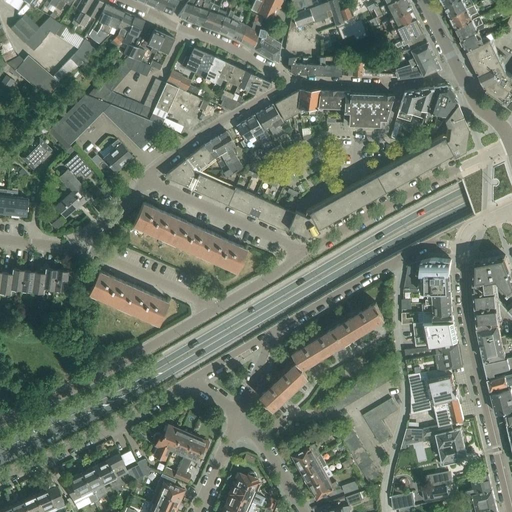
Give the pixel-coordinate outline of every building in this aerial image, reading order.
[(3,0),(19,10),(24,1),(22,0),(3,0)] [(69,4),(71,0),(60,0),(56,6),(56,7),(60,9),(66,1),(69,4)] [(74,20),(72,22),(77,26),(79,23),(80,23),(83,18),(82,18),(92,0),(74,0),(72,4),(79,8),(73,19),(74,20)] [(95,17),(103,2),(99,0),(92,0),(82,18),(83,18),(80,23),(79,23),(77,26),(75,29),(75,31),(80,34),(85,25),(91,15),(95,17)] [(167,0),(156,0),(153,7),(162,10),(167,0)] [(167,0),(162,10),(171,14),(178,0),(167,0)] [(195,5),(194,5),(192,4),(194,0),(188,0),(187,2),(177,16),(186,19),(195,5)] [(206,1),(204,0),(203,0),(197,0),(194,5),(195,5),(186,19),(194,22),(206,1)] [(206,1),(194,22),(202,25),(210,10),(209,10),(213,3),(210,2),(210,0),(204,0),(206,1)] [(286,0),(284,0),(258,0),(256,5),(260,7),(258,12),(272,19),(276,11),(280,12),(286,0)] [(310,7),(313,5),(310,0),(294,0),(292,1),(292,2),(292,13),(299,10),(309,7),(310,7)] [(310,7),(309,7),(314,20),(332,13),(332,15),(336,25),(344,22),(344,20),(353,17),(349,6),(341,9),(337,0),(328,0),(327,0),(313,5),(310,7)] [(388,19),(410,7),(406,0),(390,0),(383,4),(383,5),(379,7),(378,5),(376,5),(376,6),(373,7),(377,16),(375,17),(378,23),(381,21),(381,20),(384,19),(387,17),(388,19)] [(451,16),(474,5),(471,0),(456,0),(445,5),(446,6),(445,7),(446,11),(448,11),(451,16)] [(210,28),(219,9),(219,8),(220,5),(213,2),(213,3),(209,10),(210,10),(202,25),(210,28)] [(105,31),(115,7),(105,3),(99,19),(103,21),(100,28),(93,38),(97,41),(105,31)] [(242,13),(244,7),(237,4),(234,9),(242,13)] [(480,16),(474,5),(451,16),(451,17),(450,19),(452,22),(454,22),(456,28),(480,16)] [(118,26),(124,11),(115,7),(105,31),(97,41),(99,43),(109,33),(112,26),(117,27),(117,28),(117,27),(118,26)] [(314,20),(309,7),(299,10),(292,13),(289,29),(314,20)] [(390,29),(415,17),(410,7),(388,19),(387,17),(384,19),(381,20),(381,21),(386,31),(388,30),(388,32),(391,31),(390,29)] [(219,31),(226,15),(225,14),(226,11),(219,9),(210,28),(219,31)] [(225,34),(232,17),(234,11),(230,9),(228,16),(226,15),(219,31),(225,34)] [(129,31),(135,16),(124,11),(118,26),(121,27),(119,33),(123,37),(126,40),(130,31),(129,31)] [(25,12),(10,27),(25,41),(29,37),(33,32),(38,27),(39,26),(25,12)] [(63,22),(67,16),(62,13),(58,19),(63,22)] [(253,48),(260,24),(262,18),(262,17),(262,16),(255,13),(252,27),(247,24),(245,24),(243,32),(240,41),(253,48)] [(232,17),(225,34),(232,37),(238,20),(240,17),(233,14),(232,17)] [(238,20),(232,37),(239,40),(242,30),(243,32),(245,24),(241,22),(243,16),(241,15),(240,17),(238,20)] [(39,26),(38,27),(45,34),(46,35),(50,31),(56,21),(55,20),(49,16),(40,26),(39,26)] [(138,35),(144,20),(135,16),(129,31),(130,31),(126,40),(123,37),(119,42),(119,43),(121,41),(128,44),(123,53),(128,55),(133,57),(138,47),(130,44),(134,33),(138,35)] [(485,27),(480,16),(456,28),(457,29),(455,29),(458,35),(459,34),(461,38),(479,29),(479,30),(485,27)] [(260,24),(253,48),(273,60),(273,59),(278,62),(281,43),(268,36),(272,21),(262,17),(262,18),(260,24)] [(391,31),(389,32),(392,38),(400,34),(403,39),(422,30),(415,17),(416,17),(415,17),(390,29),(391,31)] [(56,21),(50,31),(54,34),(55,34),(61,24),(60,23),(56,21)] [(61,24),(55,34),(59,37),(66,27),(61,24)] [(38,27),(33,32),(42,40),(46,35),(45,34),(38,27)] [(66,27),(59,37),(64,40),(71,30),(66,27)] [(158,47),(164,33),(154,29),(148,43),(153,45),(151,50),(156,53),(158,47)] [(491,38),(494,37),(492,32),(483,36),(479,30),(479,29),(461,38),(462,40),(461,41),(463,45),(465,45),(467,49),(491,38)] [(71,30),(64,40),(69,43),(75,33),(71,30)] [(411,48),(427,40),(422,30),(403,39),(398,42),(386,45),(386,46),(389,52),(399,48),(398,47),(407,42),(410,48),(411,48)] [(33,32),(29,37),(38,45),(42,41),(42,40),(33,32)] [(75,33),(69,43),(74,46),(80,36),(75,33)] [(114,49),(119,43),(119,42),(123,37),(119,33),(113,39),(108,45),(114,49)] [(164,33),(158,47),(168,52),(175,38),(164,33)] [(317,33),(316,43),(324,43),(325,34),(317,33)] [(80,36),(74,46),(78,49),(85,38),(80,36)] [(29,37),(25,41),(33,50),(38,45),(29,37)] [(511,74),(507,71),(491,38),(467,49),(486,88),(486,89),(511,106),(511,74)] [(75,54),(82,61),(96,46),(85,39),(78,49),(75,54)] [(416,61),(433,52),(431,48),(430,47),(427,40),(411,48),(410,48),(404,51),(403,50),(394,53),(378,56),(378,60),(380,60),(381,68),(395,67),(395,68),(410,64),(416,62),(416,61)] [(139,47),(138,47),(133,57),(136,58),(140,61),(146,50),(139,47)] [(185,55),(181,65),(185,67),(186,65),(196,70),(197,70),(205,52),(194,47),(189,57),(185,55)] [(367,61),(377,60),(375,50),(362,53),(362,59),(353,58),(344,58),(344,59),(343,74),(352,74),(352,75),(362,76),(393,77),(394,73),(367,72),(367,61)] [(197,70),(195,74),(205,78),(215,57),(205,52),(197,70)] [(440,67),(436,59),(433,53),(433,52),(416,61),(416,62),(410,64),(395,68),(393,69),(394,71),(395,71),(397,77),(422,74),(440,67)] [(40,64),(28,54),(24,59),(16,69),(28,79),(40,64)] [(74,54),(70,58),(78,65),(79,66),(83,62),(82,61),(75,54),(74,54)] [(24,59),(20,55),(17,56),(7,62),(16,69),(24,59)] [(131,69),(136,58),(133,57),(128,55),(123,61),(131,69)] [(324,74),(325,55),(317,56),(316,63),(308,63),(308,73),(324,74)] [(334,55),(325,55),(324,74),(341,75),(341,64),(334,64),(334,55)] [(308,63),(309,56),(303,56),(302,62),(295,62),(295,58),(288,57),(288,63),(291,63),(290,71),(294,73),(308,73),(308,63)] [(215,57),(205,78),(215,82),(225,61),(215,57)] [(70,58),(67,61),(74,69),(78,65),(70,58)] [(141,61),(140,61),(136,58),(131,69),(136,71),(141,61)] [(162,65),(152,60),(150,65),(151,65),(160,69),(162,65)] [(67,61),(63,65),(71,72),(74,69),(67,61)] [(131,69),(123,61),(119,66),(127,73),(131,69)] [(142,73),(146,63),(141,61),(136,71),(142,73)] [(225,61),(215,82),(219,84),(221,84),(224,78),(228,80),(234,65),(225,61)] [(147,75),(151,65),(150,65),(146,63),(142,73),(147,75)] [(48,71),(40,64),(28,79),(35,85),(48,71)] [(63,65),(60,69),(67,76),(71,72),(63,65)] [(238,85),(245,70),(234,65),(228,80),(238,85)] [(127,73),(119,66),(115,70),(123,77),(127,73)] [(60,69),(53,76),(61,82),(67,76),(60,69)] [(172,69),(166,81),(186,91),(187,89),(190,83),(191,80),(181,76),(182,74),(172,69)] [(123,77),(115,70),(111,75),(119,82),(123,77)] [(248,90),(255,75),(245,70),(238,85),(248,90)] [(53,76),(48,71),(35,85),(49,97),(62,83),(61,82),(53,76)] [(0,91),(4,95),(15,80),(6,74),(0,82),(0,91)] [(119,82),(111,75),(107,79),(115,86),(119,82)] [(257,94),(271,86),(271,82),(255,75),(248,90),(257,94)] [(163,87),(166,82),(156,78),(154,83),(163,87)] [(115,86),(107,79),(104,83),(112,91),(115,86)] [(199,107),(203,99),(203,98),(166,81),(166,82),(163,87),(161,93),(158,98),(156,103),(153,109),(149,118),(162,124),(173,100),(197,111),(199,107)] [(112,91),(104,83),(102,85),(92,96),(106,101),(112,91)] [(161,93),(163,87),(154,83),(151,88),(161,93)] [(450,85),(446,83),(444,84),(434,85),(424,117),(422,125),(428,127),(429,125),(432,126),(434,124),(436,117),(442,119),(456,99),(457,99),(449,85),(450,85)] [(424,117),(434,85),(419,88),(412,113),(424,117)] [(64,88),(59,93),(62,97),(67,92),(64,88)] [(158,98),(161,93),(151,88),(149,94),(158,98)] [(412,113),(419,88),(404,91),(397,116),(410,120),(412,113)] [(232,98),(234,94),(224,89),(222,94),(225,95),(232,98)] [(299,89),(285,97),(290,106),(289,106),(293,114),(299,111),(298,108),(297,106),(299,89)] [(308,114),(309,89),(299,89),(297,106),(298,108),(299,111),(300,110),(300,114),(308,114)] [(386,117),(393,94),(350,92),(350,91),(309,89),(308,114),(316,115),(318,108),(343,109),(343,116),(348,116),(348,122),(379,123),(379,117),(386,117)] [(111,103),(117,94),(112,91),(106,101),(111,103)] [(102,113),(140,149),(157,134),(162,124),(149,118),(140,114),(135,112),(130,110),(124,108),(118,106),(111,103),(106,101),(92,96),(89,95),(89,94),(85,93),(49,129),(66,150),(73,144),(102,113)] [(240,99),(242,96),(234,93),(234,94),(232,98),(239,102),(240,99)] [(118,106),(122,96),(117,94),(111,103),(118,106)] [(149,94),(146,99),(156,103),(158,98),(149,94)] [(239,102),(232,98),(225,95),(221,104),(232,109),(234,105),(237,106),(242,103),(239,102)] [(124,108),(128,98),(122,96),(118,106),(124,108)] [(283,98),(274,103),(284,119),(293,114),(289,106),(290,106),(285,97),(283,98)] [(130,110),(133,100),(128,98),(124,108),(130,110)] [(153,109),(156,103),(146,99),(144,104),(153,109)] [(208,101),(203,99),(199,107),(204,110),(208,101)] [(135,112),(139,102),(133,100),(130,110),(135,112)] [(140,114),(144,104),(139,102),(135,112),(140,114)] [(318,227),(451,153),(452,152),(454,155),(465,149),(468,128),(458,102),(444,120),(446,125),(445,134),(442,133),(307,209),(304,214),(295,210),(294,212),(295,212),(289,227),(309,236),(319,230),(318,227)] [(144,104),(140,114),(149,118),(153,109),(144,104)] [(283,121),(272,104),(263,109),(277,133),(276,134),(277,136),(284,132),(279,123),(283,121)] [(277,133),(263,109),(256,114),(261,122),(259,123),(254,115),(245,120),(254,135),(258,133),(263,142),(271,138),(265,129),(269,127),(274,135),(276,134),(277,133)] [(254,135),(245,120),(237,125),(246,140),(254,135)] [(396,120),(391,137),(395,138),(400,122),(396,120)] [(314,130),(302,135),(304,139),(316,135),(314,130)] [(235,145),(227,131),(217,137),(232,161),(232,160),(238,170),(243,167),(236,155),(232,147),(235,145)] [(40,137),(21,156),(33,168),(52,149),(40,137)] [(217,137),(205,145),(214,157),(214,156),(220,153),(227,164),(232,161),(217,137)] [(131,155),(125,148),(118,139),(113,143),(115,147),(103,158),(113,170),(131,155)] [(280,143),(275,146),(279,152),(284,149),(280,143)] [(73,144),(66,150),(70,154),(76,148),(73,144)] [(202,145),(188,156),(198,169),(214,157),(205,145),(204,144),(202,145)] [(71,191),(55,205),(65,216),(70,212),(70,211),(84,198),(86,200),(91,196),(72,174),(78,169),(85,177),(93,171),(77,153),(65,163),(71,170),(69,171),(68,169),(59,177),(71,191)] [(234,189),(217,181),(199,173),(198,175),(194,173),(194,170),(185,158),(176,166),(168,172),(168,177),(171,178),(188,186),(192,188),(210,196),(228,204),(234,189)] [(234,189),(228,204),(238,208),(246,190),(236,186),(234,189)] [(15,217),(16,196),(17,190),(7,189),(6,195),(4,213),(11,214),(11,217),(15,217)] [(246,190),(238,208),(248,213),(255,195),(246,190)] [(255,195),(248,213),(257,217),(265,199),(255,195)] [(28,197),(16,196),(15,217),(19,218),(19,215),(26,216),(28,197)] [(265,199),(257,217),(267,221),(275,203),(265,199)] [(168,239),(178,217),(143,202),(133,224),(168,239)] [(275,203),(267,221),(277,226),(285,208),(275,203)] [(295,212),(294,212),(285,208),(277,226),(288,230),(289,227),(295,212)] [(212,232),(178,217),(168,239),(202,254),(212,232)] [(247,248),(212,232),(202,254),(237,270),(247,248)] [(511,271),(506,254),(475,261),(474,283),(475,283),(476,291),(474,291),(479,328),(499,324),(499,323),(500,323),(499,318),(502,317),(500,301),(511,314),(511,271)] [(452,259),(441,257),(436,257),(434,257),(432,257),(421,260),(408,264),(405,273),(450,274),(450,269),(452,259)] [(21,288),(23,270),(12,268),(11,273),(12,273),(9,292),(10,292),(11,287),(21,288)] [(54,288),(56,269),(45,268),(44,272),(45,272),(43,287),(54,288)] [(67,271),(56,269),(54,288),(65,290),(67,271)] [(124,307),(133,285),(99,269),(89,291),(124,307)] [(31,290),(34,271),(23,270),(21,288),(31,290)] [(12,273),(11,273),(1,271),(0,277),(0,290),(9,292),(12,273)] [(45,272),(44,272),(34,271),(31,290),(42,291),(43,287),(45,272)] [(451,292),(450,274),(405,273),(402,292),(423,291),(428,290),(428,291),(428,292),(451,292)] [(168,300),(133,285),(124,307),(158,322),(168,300)] [(452,304),(451,292),(428,292),(428,298),(426,298),(426,302),(426,303),(427,303),(433,305),(433,307),(436,307),(436,305),(452,304)] [(345,343),(385,319),(386,318),(376,302),(335,327),(345,343)] [(426,302),(423,303),(423,312),(430,312),(430,314),(453,313),(452,304),(436,305),(436,307),(433,307),(433,305),(427,303),(426,303),(426,302)] [(454,321),(453,313),(430,314),(430,312),(418,312),(419,322),(454,321)] [(406,317),(406,313),(402,313),(402,323),(413,323),(414,323),(414,322),(413,317),(406,317)] [(53,314),(51,321),(59,323),(61,315),(53,314)] [(31,316),(29,323),(37,324),(39,317),(31,316)] [(414,323),(413,323),(415,339),(427,338),(428,344),(433,343),(433,344),(434,344),(435,344),(436,344),(458,339),(457,334),(457,335),(454,321),(419,322),(414,322),(414,323)] [(502,336),(499,324),(479,328),(478,328),(480,340),(502,336)] [(304,368),(343,344),(345,343),(335,327),(294,352),(299,360),(304,368)] [(502,336),(480,340),(485,361),(494,359),(506,356),(506,355),(503,344),(508,343),(506,335),(502,336)] [(463,365),(459,342),(434,346),(404,348),(406,358),(408,373),(427,371),(434,369),(450,367),(452,367),(463,365)] [(511,367),(511,357),(494,361),(485,363),(489,379),(496,377),(495,372),(510,368),(511,367)] [(275,409),(310,376),(304,368),(299,360),(261,394),(275,409)] [(388,365),(382,369),(389,380),(395,376),(388,365)] [(453,372),(452,367),(450,367),(434,369),(427,371),(408,373),(410,383),(411,395),(411,413),(436,407),(440,424),(452,422),(452,421),(464,419),(459,397),(460,396),(458,386),(456,386),(453,372)] [(389,380),(382,369),(377,372),(384,383),(389,380)] [(384,383),(377,372),(371,375),(378,387),(384,383)] [(511,377),(507,378),(506,375),(506,374),(496,377),(489,379),(491,389),(509,385),(509,384),(511,383),(511,377)] [(378,387),(371,375),(366,379),(373,390),(378,387)] [(373,390),(366,379),(360,382),(367,394),(373,390)] [(367,394),(360,382),(354,386),(361,397),(367,394)] [(510,389),(509,385),(491,389),(492,393),(497,414),(505,412),(505,411),(511,409),(511,389),(511,388),(510,389)] [(361,397),(354,386),(349,389),(356,400),(361,397)] [(356,400),(349,389),(343,392),(346,398),(350,404),(356,400)] [(346,398),(343,392),(331,399),(335,405),(346,398)] [(350,404),(346,398),(335,405),(338,411),(350,404)] [(398,409),(391,398),(386,401),(392,412),(398,409)] [(392,412),(386,401),(380,404),(387,416),(392,412)] [(387,416),(380,404),(374,408),(378,414),(381,419),(387,416)] [(378,414),(374,408),(363,415),(366,421),(378,414)] [(381,419),(378,414),(366,421),(369,426),(381,419)] [(384,425),(381,419),(369,426),(373,432),(384,425)] [(454,429),(452,422),(440,424),(423,428),(425,436),(436,433),(442,459),(441,459),(440,461),(441,464),(443,465),(460,461),(459,456),(467,454),(461,427),(454,429)] [(341,435),(352,429),(349,423),(337,429),(341,435)] [(173,450),(181,430),(168,424),(164,433),(163,435),(161,434),(160,433),(159,434),(158,434),(157,434),(156,435),(156,436),(156,437),(156,438),(156,439),(157,439),(157,440),(160,441),(160,443),(162,444),(158,455),(165,458),(166,454),(165,454),(167,450),(170,451),(171,449),(173,450)] [(388,431),(384,425),(373,432),(376,438),(388,431)] [(407,427),(401,448),(407,447),(406,442),(414,441),(411,427),(407,427)] [(326,429),(313,436),(317,443),(330,436),(326,429)] [(344,441),(356,434),(352,429),(341,435),(344,441)] [(184,454),(193,435),(188,433),(187,432),(183,430),(182,430),(181,430),(173,450),(184,454)] [(391,437),(388,431),(376,438),(380,443),(391,437)] [(348,447),(359,440),(356,434),(344,441),(348,447)] [(192,457),(197,459),(201,450),(204,451),(208,442),(193,435),(184,454),(179,466),(175,476),(187,482),(190,475),(185,472),(192,457)] [(351,453),(363,446),(359,440),(348,447),(351,453)] [(311,445),(294,455),(296,460),(296,461),(298,465),(300,465),(300,466),(317,456),(313,448),(316,447),(314,444),(311,446),(311,445)] [(355,458),(366,452),(363,446),(351,453),(355,458)] [(358,464),(369,457),(366,452),(355,458),(358,464)] [(107,458),(94,465),(103,484),(104,484),(128,472),(132,480),(137,478),(143,475),(138,464),(127,469),(123,462),(124,462),(119,453),(107,459),(107,458)] [(323,466),(317,456),(300,466),(302,470),(302,471),(304,475),(305,475),(306,476),(323,466)] [(354,463),(351,457),(344,461),(347,467),(354,463)] [(361,470),(373,463),(369,457),(358,464),(361,470)] [(137,461),(138,464),(143,475),(146,474),(149,466),(145,458),(137,461)] [(364,475),(376,468),(373,463),(361,470),(364,475)] [(175,476),(179,466),(174,464),(169,475),(174,477),(175,476)] [(105,488),(104,484),(103,484),(94,465),(82,471),(93,494),(95,493),(98,498),(108,493),(105,488)] [(323,468),(323,466),(306,476),(306,477),(306,478),(308,482),(309,482),(312,486),(329,477),(328,476),(331,474),(327,466),(323,468)] [(368,481),(379,474),(376,468),(364,475),(368,481)] [(93,494),(82,471),(70,477),(70,478),(65,481),(75,502),(88,495),(91,502),(94,500),(98,498),(95,493),(93,494)] [(259,481),(255,479),(256,477),(256,476),(256,475),(256,474),(256,473),(255,472),(254,471),(253,471),(252,471),(251,471),(250,471),(249,472),(249,473),(248,473),(247,475),(239,472),(236,480),(234,480),(229,491),(230,492),(256,503),(261,506),(261,505),(272,510),(277,500),(269,496),(267,501),(263,500),(265,497),(254,492),(259,481)] [(493,490),(489,474),(472,479),(474,487),(475,487),(476,491),(481,489),(482,492),(493,490)] [(428,479),(429,487),(443,485),(441,476),(428,479)] [(333,484),(329,477),(312,486),(312,487),(312,488),(314,492),(316,493),(318,497),(335,488),(334,487),(337,485),(336,482),(333,484)] [(184,488),(164,480),(161,479),(160,483),(162,484),(159,492),(179,501),(179,500),(180,500),(182,496),(182,494),(184,488)] [(342,485),(345,493),(362,486),(360,480),(357,481),(356,480),(342,485)] [(447,484),(443,485),(429,487),(413,490),(413,491),(409,492),(410,498),(411,502),(414,501),(414,500),(449,494),(447,484)] [(56,485),(54,485),(48,488),(48,487),(36,492),(44,511),(53,508),(54,509),(65,504),(56,485)] [(493,511),(498,511),(495,498),(493,490),(482,492),(481,489),(476,491),(475,487),(474,487),(460,491),(462,498),(468,497),(471,511),(493,511)] [(363,499),(360,491),(346,496),(349,504),(363,499)] [(23,498),(29,511),(43,511),(44,511),(36,492),(23,498)] [(177,505),(179,501),(159,492),(154,504),(173,511),(174,511),(175,511),(177,507),(177,505)] [(245,511),(251,511),(256,503),(230,492),(228,497),(227,497),(225,501),(226,502),(226,503),(245,511)] [(411,504),(411,502),(410,498),(409,492),(396,494),(396,495),(397,501),(398,506),(411,504)] [(29,511),(23,498),(11,503),(15,511),(29,511)] [(15,511),(11,503),(0,508),(0,511),(15,511)] [(223,509),(221,511),(245,511),(226,503),(225,504),(224,504),(222,508),(223,509)]
